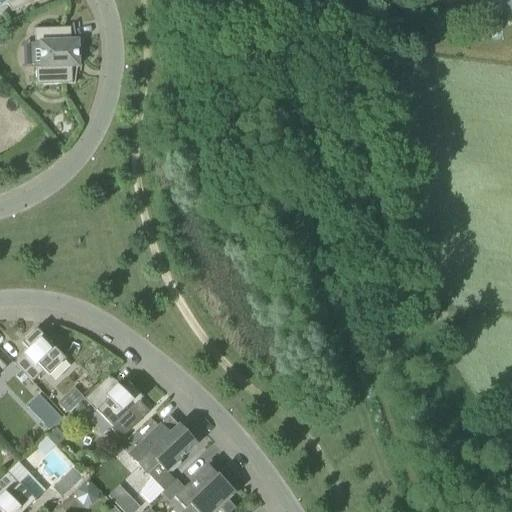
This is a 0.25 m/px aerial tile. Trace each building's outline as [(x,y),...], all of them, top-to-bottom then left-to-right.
[(0,0),(0,6),(0,7),(6,3),(12,12),(40,0),(0,0)] [(511,0),(500,0),(502,15),(511,14),(511,0)] [(70,28),(34,30),(35,44),(39,43),(40,67),(35,67),(36,86),(72,85),(72,68),(78,68),(78,62),(79,55),(78,48),(77,41),(71,42),(70,28)] [(44,372),(48,377),(65,360),(53,348),(53,341),(46,340),(36,330),(21,344),(28,351),(14,364),(32,383),(44,372)] [(108,377),(84,400),(112,429),(125,416),(132,417),(132,409),(142,399),(128,384),(121,391),(108,377)] [(70,392),(58,404),(67,414),(80,402),(70,392)] [(63,418),(52,406),(40,417),(52,429),(63,418)] [(160,425),(128,455),(146,475),(151,479),(149,482),(140,493),(150,503),(162,491),(164,493),(175,482),(166,473),(167,473),(172,473),(176,469),(180,466),(180,460),(196,445),(183,432),(178,427),(177,427),(169,435),(160,425)] [(56,429),(47,437),(57,447),(65,439),(56,429)] [(18,463),(7,473),(0,480),(0,511),(24,511),(46,491),(18,463)] [(164,493),(162,494),(170,502),(173,498),(184,510),(190,505),(196,511),(232,511),(235,509),(227,500),(233,494),(230,486),(229,483),(226,478),(224,476),(222,473),(217,477),(207,466),(204,469),(184,489),(176,481),(175,482),(164,493)] [(61,482),(90,508),(102,495),(73,469),(61,482)] [(123,511),(138,511),(142,508),(128,494),(117,505),(123,511)]
